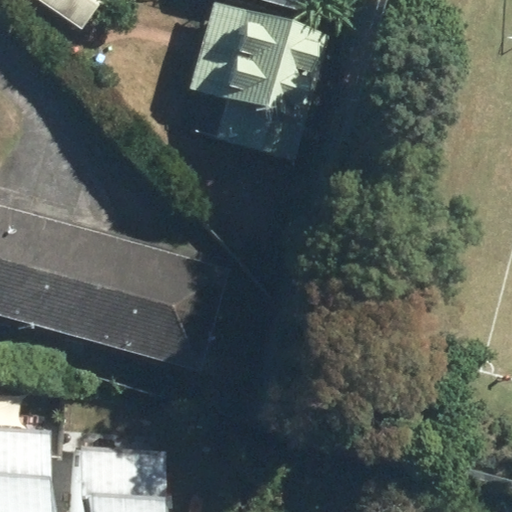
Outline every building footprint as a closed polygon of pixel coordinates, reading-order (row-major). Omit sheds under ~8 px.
[(44,0),(83,26),(100,0),(44,0)] [(294,10),(214,0),(213,0),(188,89),(227,99),(217,135),(295,159),(330,33),(294,10)] [(0,306),(197,361),(223,267),(0,204),(0,306)] [(51,428),(0,424),(0,511),(60,511),(52,469),(51,428)] [(167,451),(83,445),(83,489),(86,511),(171,511),(168,492),(167,451)]
